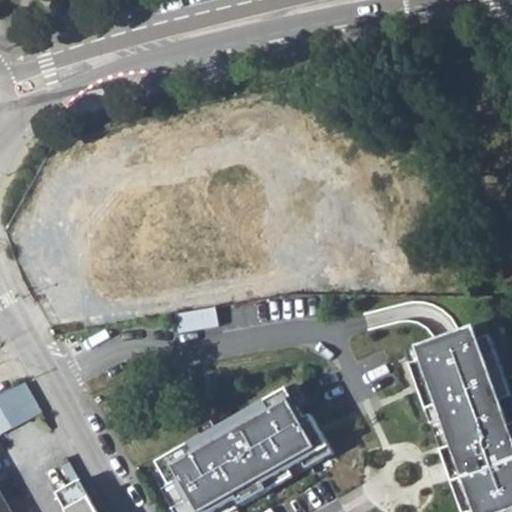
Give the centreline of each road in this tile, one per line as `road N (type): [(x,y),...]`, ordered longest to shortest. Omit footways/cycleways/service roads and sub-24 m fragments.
road 1 (tertiary): [(0,120),(57,93),(208,48),(435,0)]
road 2 (unknown): [(20,325),(60,305),(56,221),(77,184),(117,164),(253,140)]
road 3 (residential): [(51,380),(99,362),(308,335),(342,349),(365,397)]
road 4 (tertiary): [(288,0),(0,73)]
road 5 (tertiary): [(51,380),(125,511)]
